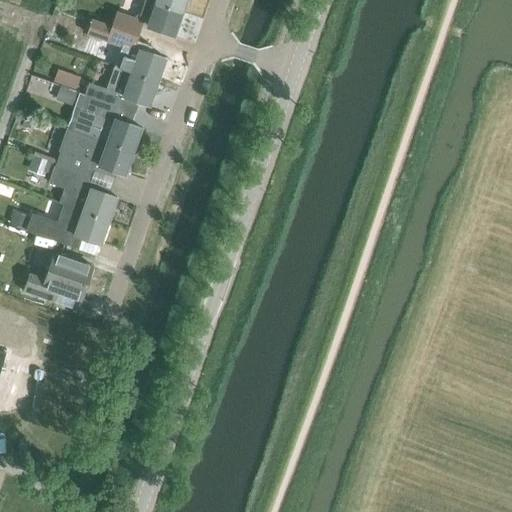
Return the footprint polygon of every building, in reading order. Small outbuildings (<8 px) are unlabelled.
[(136,0),(144,3),(145,0),(148,0),(182,12),(185,0),(136,0)] [(145,25),(173,35),(182,12),(148,0),(145,0),(144,3),(138,19),(142,21),(146,22),(145,25)] [(110,26),(137,35),(142,21),(138,19),(115,11),(110,26)] [(91,19),(85,35),(132,51),(137,35),(110,26),(91,19)] [(117,57),(114,66),(157,82),(166,58),(138,47),(133,63),(117,57)] [(84,95),(121,108),(122,106),(124,96),(149,105),(157,82),(114,66),(106,87),(89,82),(84,95)] [(81,93),(86,80),(68,73),(63,87),(81,93)] [(90,135),(133,151),(142,127),(116,118),(121,108),(84,95),(79,110),(97,116),(90,135)] [(77,130),(65,164),(90,175),(95,164),(124,174),(133,151),(90,135),(77,130)] [(28,169),(44,175),(52,161),(33,154),(28,169)] [(75,191),(70,205),(70,206),(109,220),(117,197),(89,187),(88,181),(89,178),(54,164),(48,182),(75,191)] [(70,206),(70,205),(64,204),(58,221),(33,213),(26,230),(87,251),(91,240),(100,243),(109,220),(70,206)] [(23,292),(53,302),(56,291),(79,299),(91,265),(53,252),(44,279),(29,274),(23,292)]
